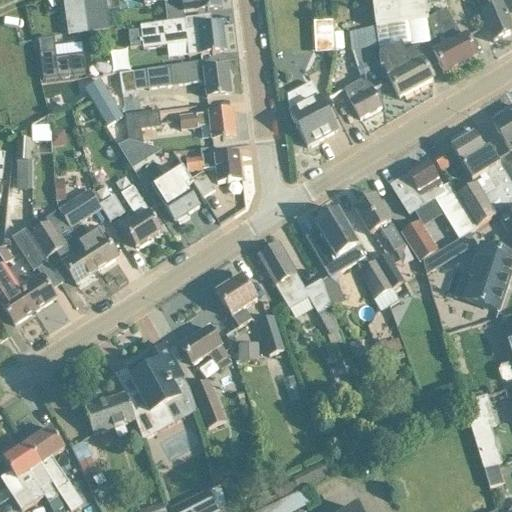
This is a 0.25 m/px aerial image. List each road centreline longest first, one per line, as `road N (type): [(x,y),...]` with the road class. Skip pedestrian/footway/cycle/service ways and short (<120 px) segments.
road 1 (unclassified): [(0,380),(27,371),(274,213)]
road 2 (unclassified): [(274,213),(511,69)]
road 3 (residential): [(274,213),(249,0)]
